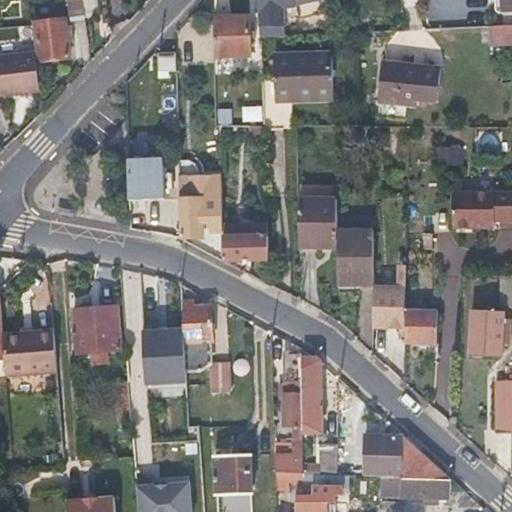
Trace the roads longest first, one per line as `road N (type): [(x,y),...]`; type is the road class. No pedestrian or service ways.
road 1 (residential): [(0,225),(165,259),(323,342),(506,511)]
road 2 (residential): [(0,190),(180,0)]
